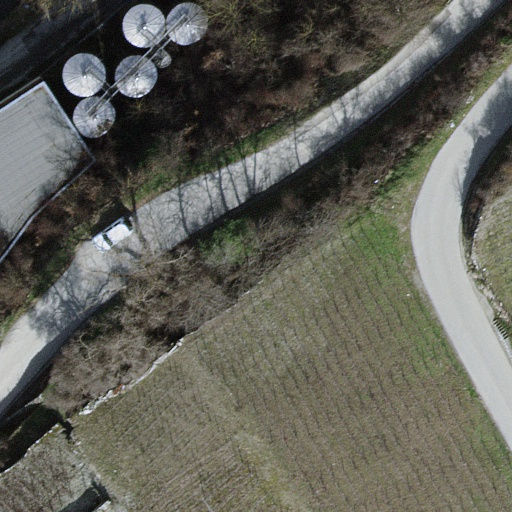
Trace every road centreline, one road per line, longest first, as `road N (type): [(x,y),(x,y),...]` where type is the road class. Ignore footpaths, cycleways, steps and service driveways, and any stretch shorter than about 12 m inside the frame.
road 1 (unclassified): [(0,393),(129,260),(394,79),(484,0)]
road 2 (unclassified): [(511,100),(441,202),(441,265),(511,413)]
